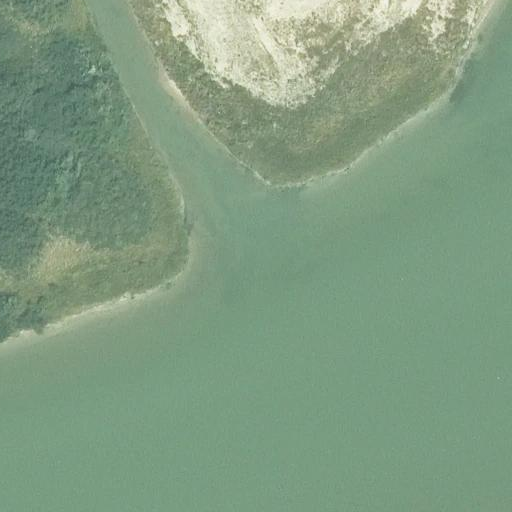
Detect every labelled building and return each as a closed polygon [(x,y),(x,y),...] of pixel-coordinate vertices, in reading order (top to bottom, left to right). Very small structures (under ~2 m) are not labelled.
[(165,0),(177,17),(199,0),(165,0)] [(277,0),(295,23),(319,6),(314,0),(277,0)] [(408,0),(418,27),(444,16),(437,0),(408,0)] [(213,14),(179,38),(196,62),(241,31),(229,13),(219,20),(213,14)] [(227,59),(219,103),(248,109),(258,57),(241,53),(238,62),(227,59)]
